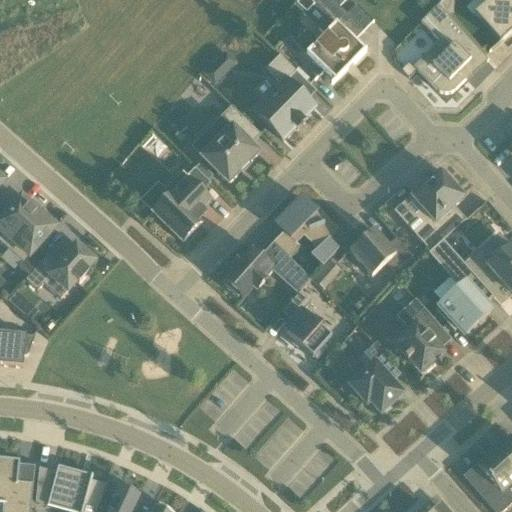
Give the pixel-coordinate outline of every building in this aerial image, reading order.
[(362,35),(363,34),(328,0),(320,0),(313,7),(327,20),(318,30),(325,38),(306,57),(333,84),(330,88),(331,89),(347,73),(344,70),(351,63),(353,66),(365,54),(364,53),(363,54),(354,44),(356,42),(355,41),(353,43),(351,41),(359,32),(362,35)] [(492,0),(474,17),(499,45),(511,33),(511,5),(508,1),(509,0),(492,0)] [(463,77),(470,69),(467,66),(471,63),(466,59),(475,50),(487,64),(488,63),(438,7),(421,25),(444,48),(430,61),(435,66),(433,68),(440,75),(432,84),(415,68),(414,69),(438,92),(440,94),(443,95),(446,96),(449,96),(452,95),(454,94),(456,92),(467,82),(463,77)] [(296,129),(301,124),(303,126),(304,124),(302,123),(315,110),(287,83),(296,74),(279,58),(266,72),(281,87),(254,115),(283,143),(295,130),(297,132),(298,131),(296,129)] [(408,81),(416,72),(409,64),(401,72),(408,81)] [(224,77),(214,67),(204,77),(214,86),(224,77)] [(201,160),(228,187),(240,175),(241,177),(248,169),(247,168),(259,156),(250,147),(260,137),(231,109),(206,134),(217,144),(201,160)] [(198,222),(197,223),(195,221),(211,204),(201,194),(208,186),(209,187),(210,186),(195,171),(194,172),(194,173),(187,180),(183,176),(165,193),(170,198),(152,215),(182,245),(200,226),(198,223),(198,222)] [(429,255),(442,243),(465,222),(454,210),(463,201),(451,188),(454,185),(445,176),(442,178),(440,176),(411,201),(423,214),(416,219),(423,227),(413,236),(429,255)] [(0,218),(0,245),(6,251),(40,213),(30,203),(27,206),(21,200),(3,221),(0,218)] [(296,246),(303,239),(317,252),(310,259),(322,270),(339,250),(330,240),(338,232),(318,212),(315,215),(301,201),(275,227),(299,251),(300,250),(296,246)] [(28,278),(46,258),(37,250),(55,230),(48,225),(51,222),(40,213),(6,251),(22,265),(18,269),(28,278)] [(393,276),(412,259),(396,241),(387,249),(373,233),(349,254),(371,279),(386,267),(393,276)] [(438,267),(460,291),(438,311),(439,311),(435,314),(439,319),(439,318),(451,332),(454,329),(463,339),(490,315),(484,308),(493,300),(464,267),(442,243),(429,255),(428,256),(429,258),(432,255),(440,265),(438,267)] [(273,245),(272,246),(273,247),(261,261),(252,252),(243,262),(240,259),(230,270),(233,273),(224,284),(227,287),(225,290),(237,301),(239,298),(243,301),(252,290),(255,293),(273,273),(287,285),(299,271),(273,245)] [(46,258),(28,278),(25,282),(37,294),(43,287),(60,302),(75,285),(78,288),(88,277),(85,274),(93,265),(89,261),(92,258),(82,250),(79,252),(75,249),(59,267),(48,257),(46,258)] [(464,267),(493,300),(504,290),(511,298),(511,251),(510,249),(491,266),(480,252),(464,267)] [(28,304),(17,294),(9,304),(19,313),(28,304)] [(281,316),(291,324),(282,335),(301,352),(302,352),(313,361),(313,360),(316,363),(326,352),(323,349),(331,340),(320,331),(302,314),(311,305),(300,295),(281,316)] [(436,362),(442,356),(436,350),(447,341),(450,344),(451,343),(425,313),(405,330),(409,335),(395,347),(406,360),(404,362),(407,365),(407,364),(421,380),(438,365),(436,362)] [(27,358),(35,339),(0,335),(0,334),(1,329),(0,328),(0,368),(22,370),(24,358),(27,358)] [(358,361),(368,373),(350,389),(366,407),(370,404),(380,416),(401,398),(390,386),(400,377),(374,347),(358,361)] [(494,454),(511,474),(511,440),(511,439),(494,454)] [(505,511),(511,506),(501,494),(511,484),(511,474),(494,454),(477,469),(494,488),(481,500),(491,511),(505,511)] [(29,511),(33,486),(17,485),(19,463),(0,460),(0,505),(4,506),(3,511),(29,511)] [(59,470),(57,476),(39,471),(35,504),(63,511),(96,511),(106,487),(105,487),(80,480),(81,476),(59,470)] [(134,511),(140,499),(135,497),(137,494),(125,488),(124,488),(123,491),(118,489),(115,496),(112,503),(114,503),(110,511),(109,511),(134,511)]
